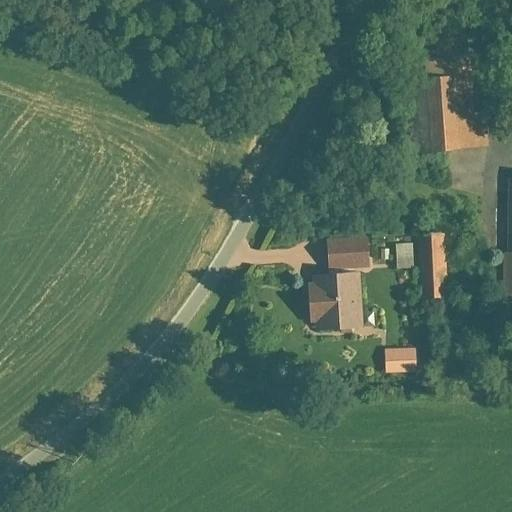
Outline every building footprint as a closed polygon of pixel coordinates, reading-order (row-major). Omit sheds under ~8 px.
[(410,81),(411,154),(492,153),(491,116),(477,116),(477,102),(468,102),(468,81),(410,81)] [(511,180),(503,180),(503,300),(511,300),(511,180)] [(416,239),(418,302),(460,300),(458,238),(416,239)] [(379,239),(333,239),(333,269),(378,269),(379,239)] [(317,280),(318,334),(363,333),(361,279),(317,280)] [(388,354),(390,375),(418,372),(415,351),(388,354)]
